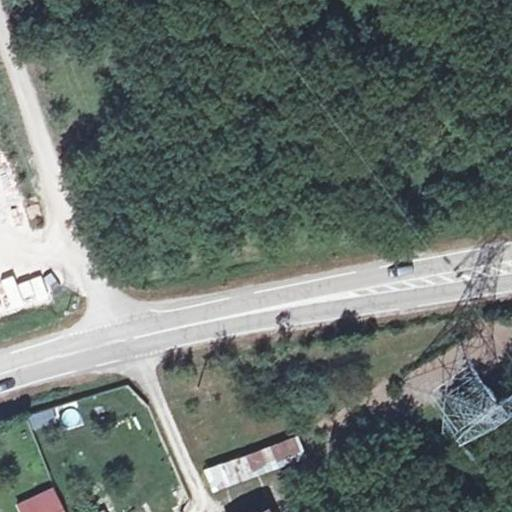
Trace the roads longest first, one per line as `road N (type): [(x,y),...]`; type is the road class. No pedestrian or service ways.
road 1 (primary): [(123,337),(322,289),(511,259)]
road 2 (unclassified): [(0,38),(123,337)]
road 3 (primary): [(0,376),(123,337)]
